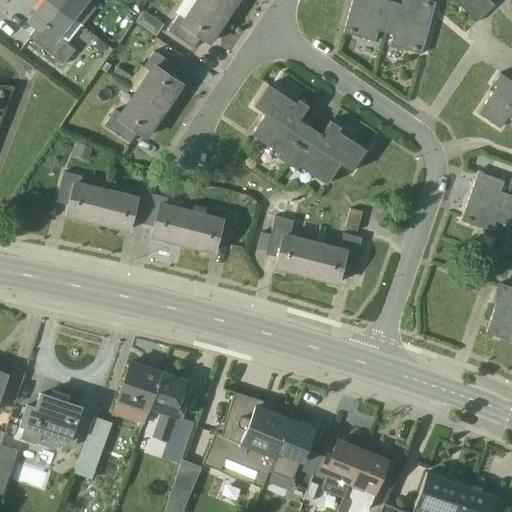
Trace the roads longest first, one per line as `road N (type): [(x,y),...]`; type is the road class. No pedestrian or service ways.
road 1 (residential): [(266,30),(421,138),(436,163),(369,365)]
road 2 (secondary): [(369,365),(0,272)]
road 3 (residential): [(266,30),(182,158)]
road 4 (secondary): [(511,416),(369,365)]
